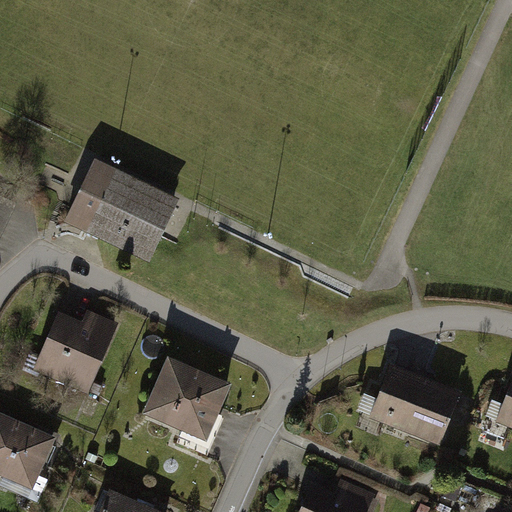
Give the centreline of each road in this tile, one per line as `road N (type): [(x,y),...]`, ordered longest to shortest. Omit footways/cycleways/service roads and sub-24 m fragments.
road 1 (residential): [(0,285),(48,254),(295,374)]
road 2 (track): [(387,259),(509,0)]
road 3 (residential): [(295,374),(395,324),(454,315),(511,321)]
road 4 (residential): [(225,511),(295,374)]
